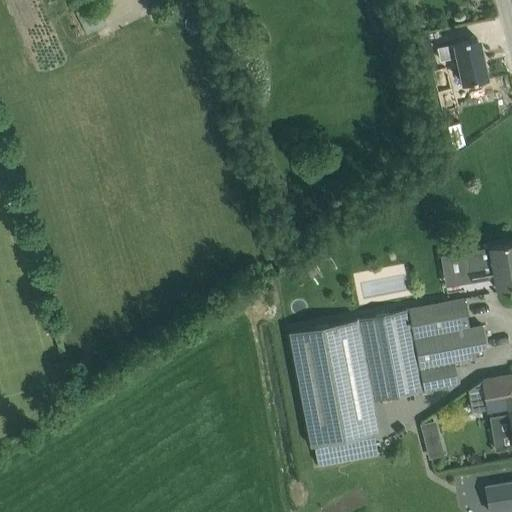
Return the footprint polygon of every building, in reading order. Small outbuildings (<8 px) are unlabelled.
[(85,31),(104,25),(97,2),(77,9),(85,31)] [(437,46),(439,58),(457,54),(463,83),(487,78),(483,61),(482,61),(477,37),(457,41),(454,42),(437,46)] [(489,71),(503,66),(499,52),(484,57),(489,71)] [(446,70),(434,72),(442,108),(466,102),(463,89),(451,91),(446,70)] [(511,241),(464,250),(470,281),(494,277),(496,288),(511,285),(511,241)] [(485,347),(483,340),(485,339),(482,324),(469,327),(464,297),(359,317),(375,400),(458,383),(454,361),(475,357),(474,349),(485,347)] [(354,317),(285,331),(307,446),(376,433),(354,317)] [(511,373),(482,379),(487,409),(511,405),(511,373)] [(473,410),(486,408),(482,383),(469,385),(473,410)] [(437,418),(422,421),(428,456),(444,453),(437,418)] [(511,481),(485,486),(490,511),(511,508),(511,481)]
